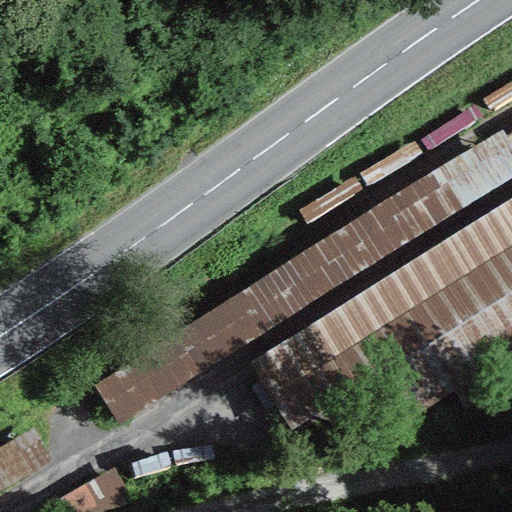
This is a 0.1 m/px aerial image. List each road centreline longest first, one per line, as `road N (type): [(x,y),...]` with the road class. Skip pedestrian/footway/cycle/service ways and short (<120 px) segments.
road 1 (secondary): [(480,0),(0,336)]
road 2 (track): [(269,511),(511,437)]
